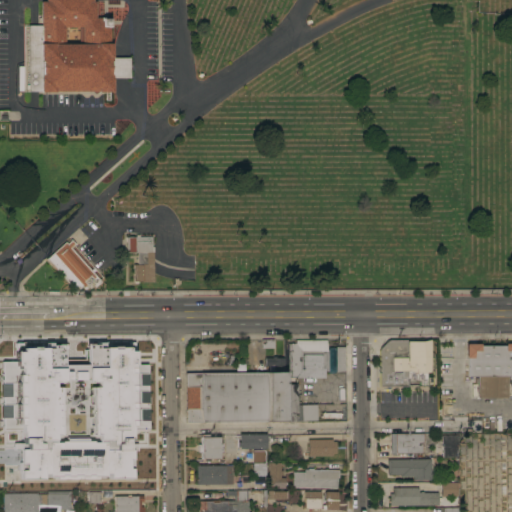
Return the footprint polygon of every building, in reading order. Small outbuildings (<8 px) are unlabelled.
[(99,91),(96,93),(94,92),(93,91),(54,91),(40,91),(40,90),(28,90),(28,89),(27,89),(27,84),(28,84),(28,25),(41,25),(41,1),(46,1),(46,0),(96,0),(96,17),(111,17),(111,42),(112,42),(112,57),(130,57),(130,77),(112,77),(112,92),(99,91)] [(136,236),(136,234),(139,234),(139,236),(152,236),(152,246),(153,246),(154,281),(142,281),(138,281),(138,283),(133,283),(133,264),(138,264),(138,252),(126,252),(126,236),(136,236)] [(47,258),(65,241),(67,243),(71,239),(75,243),(71,247),(101,281),(95,286),(93,285),(90,288),(88,286),(85,289),(82,286),(79,288),(77,285),(74,288),(47,258)] [(406,339),(406,341),(421,341),(429,339),(429,372),(413,372),(406,371),(406,386),(379,386),(379,374),(376,375),(376,364),(379,364),(378,349),(379,347),(388,340),(406,339)] [(75,367),(78,367),(78,374),(75,374),(76,409),(78,409),(78,415),(85,415),(85,424),(23,424),(23,410),(43,410),(42,341),(75,340),(75,367)] [(123,374),(118,374),(118,342),(123,342),(123,340),(153,340),(154,421),(123,421),(123,381),(123,374)] [(326,340),(326,349),(327,349),(328,371),(324,371),(324,377),(295,378),(295,377),(288,377),(288,343),(295,343),(295,340),(326,340)] [(511,376),(467,376),(467,357),(464,357),(464,343),(480,343),(480,345),(504,345),(504,343),(511,343),(511,376)] [(335,347),(344,347),(344,371),(335,371),(335,347)] [(2,352),(10,350),(12,359),(18,358),(20,371),(5,372),(2,352)] [(283,422),(185,422),(184,373),(265,372),(265,358),(283,358),(283,384),(283,422)] [(123,421),(97,422),(96,417),(94,417),(94,405),(112,405),(112,402),(118,402),(118,381),(123,381),(123,421)] [(296,384),(296,385),(299,385),(299,389),(302,389),(302,393),(299,393),(299,396),(296,396),(296,404),(316,404),(316,422),(283,422),(283,384),(296,384)] [(422,433),(422,442),(421,442),(421,453),(390,453),(390,433),(422,433)] [(265,434),(265,449),(239,448),(239,447),(236,447),(236,442),(238,442),(238,434),(265,434)] [(441,435),(456,434),(456,456),(442,457),(441,435)] [(208,458),(208,461),(200,461),(200,437),(219,437),(219,443),(221,443),(221,452),(219,452),(219,458),(208,458)] [(332,439),(332,441),(335,441),(335,453),(332,453),(332,456),(307,456),(307,439),(332,439)] [(430,459),(430,480),(412,480),(412,476),(399,476),(399,474),(387,475),(387,459),(430,459)] [(265,464),(265,463),(280,463),(280,470),(282,470),(282,475),(280,475),(280,477),(286,477),(286,488),(277,488),(277,486),(266,486),(266,484),(254,484),(254,476),(252,476),(252,464),(265,464)] [(196,484),(196,465),(231,465),(232,484),(196,484)] [(292,487),(292,472),(303,472),(303,469),(308,469),(308,468),(312,468),(312,470),(338,470),(338,478),(336,478),(336,488),(292,487)] [(456,482),(456,496),(441,496),(441,482),(456,482)] [(389,506),(389,493),(392,493),(392,487),(418,487),(418,493),(419,493),(419,491),(423,491),(423,492),(437,492),(437,505),(389,506)] [(212,501),(212,502),(218,502),(218,501),(234,501),(234,490),(247,490),(247,511),(198,511),(198,501),(212,501)] [(272,490),(272,491),(287,491),(287,499),(267,499),(267,490),(272,490)] [(69,491),(69,510),(75,510),(74,511),(62,511),(62,510),(57,510),(57,508),(54,508),(54,506),(45,506),(46,491),(69,491)] [(99,491),(99,502),(87,502),(87,491),(99,491)] [(313,509),(312,510),(309,510),(309,509),(303,509),(304,491),(320,491),(320,509),(313,509)] [(325,491),(337,491),(337,509),(325,509),(325,491)] [(36,493),(36,494),(45,494),(45,506),(37,507),(47,507),(47,511),(2,511),(2,493),(36,493)] [(113,511),(113,496),(126,496),(126,495),(130,495),(142,495),(142,502),(139,502),(139,506),(143,506),(143,511),(113,511)]
